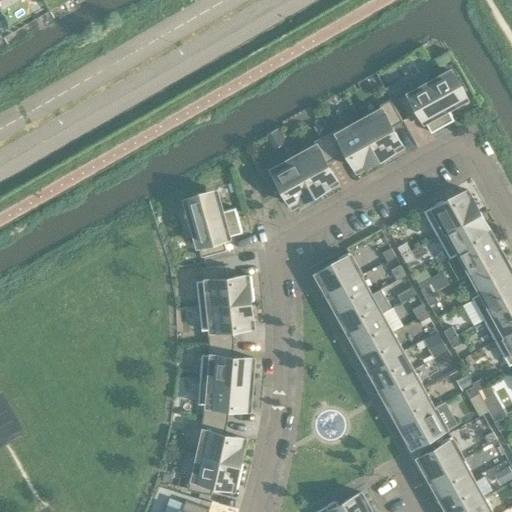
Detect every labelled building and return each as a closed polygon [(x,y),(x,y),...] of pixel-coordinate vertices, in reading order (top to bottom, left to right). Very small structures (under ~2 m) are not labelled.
[(447,71),(398,98),(410,120),(421,114),(431,132),(453,119),(447,107),(462,98),(447,71)] [(381,108),(359,120),(381,159),(403,147),(391,126),(402,120),(390,98),(379,104),(381,108)] [(336,128),(325,134),(337,156),(347,150),(357,168),(378,156),(380,160),(381,159),(359,120),(338,131),(336,128)] [(316,144),(294,155),(316,195),(317,195),(315,191),(336,180),(326,162),(337,156),(325,134),(314,140),(316,144)] [(316,195),(294,155),(273,167),(271,164),(260,170),(271,192),(282,186),(294,207),(316,195)] [(423,210),(437,235),(479,211),(467,189),(445,202),(443,199),(423,210)] [(186,202),(188,209),(201,256),(226,249),(223,237),(242,231),(235,207),(221,210),(217,193),(186,202)] [(437,235),(449,255),(491,232),(479,211),(437,235)] [(458,252),(469,272),(503,253),(491,232),(449,255),(449,257),(458,252)] [(397,246),(401,254),(410,250),(405,241),(397,246)] [(382,251),(387,260),(395,255),(391,247),(382,251)] [(410,250),(401,254),(406,263),(415,258),(410,250)] [(317,272),(328,292),(361,274),(349,251),(338,257),(339,260),(317,272)] [(471,296),(472,297),(511,275),(511,270),(503,253),(469,272),(480,292),(471,296)] [(196,280),(199,305),(254,299),(251,274),(227,277),(225,264),(201,267),(202,279),(196,280)] [(328,292),(338,311),(372,293),(361,274),(328,292)] [(511,275),(472,297),(484,319),(511,302),(511,275)] [(420,288),(425,296),(433,292),(429,283),(420,288)] [(433,292),(425,296),(429,305),(438,300),(433,292)] [(338,311),(349,330),(382,312),(372,293),(338,311)] [(207,329),(209,341),(234,341),(232,326),(252,324),(250,300),(254,299),(199,305),(201,330),(207,329)] [(511,302),(484,319),(495,339),(511,330),(511,302)] [(421,303),(412,308),(417,317),(426,312),(421,303)] [(349,330),(359,349),(393,330),(382,312),(349,330)] [(426,312),(417,317),(420,321),(422,324),(425,322),(430,319),(426,312)] [(443,330),(448,338),(456,334),(452,325),(443,330)] [(359,349),(370,368),(403,349),(393,330),(359,349)] [(511,330),(495,339),(509,364),(511,362),(511,330)] [(437,331),(426,337),(436,355),(447,349),(437,331)] [(456,334),(448,338),(453,347),(461,342),(456,334)] [(425,338),(415,343),(418,349),(428,343),(425,338)] [(202,353),(200,378),(251,382),(253,357),(232,355),(234,341),(209,341),(208,353),(202,353)] [(370,368),(380,387),(414,368),(403,349),(370,368)] [(380,387),(390,406),(424,387),(414,368),(380,387)] [(467,374),(456,380),(462,391),(465,389),(473,384),(467,374)] [(472,382),(473,384),(477,390),(485,386),(481,377),(472,382)] [(204,403),(203,416),(227,419),(228,405),(249,407),(251,382),(200,378),(198,403),(204,403)] [(477,390),(473,384),(465,389),(472,401),(480,397),(477,390)] [(490,394),(485,386),(477,390),(480,397),(481,399),(490,394)] [(390,406),(401,425),(434,406),(424,387),(390,406)] [(434,406),(401,425),(412,444),(435,432),(436,435),(447,429),(434,406)] [(204,429),(198,453),(243,463),(243,462),(239,461),(244,438),(224,433),(227,419),(203,416),(200,428),(204,429)] [(494,422),(499,430),(507,425),(502,417),(494,422)] [(484,435),(489,444),(497,439),(492,431),(484,435)] [(419,457),(430,477),(463,458),(451,435),(440,441),(441,444),(419,457)] [(243,463),(198,453),(193,477),(189,476),(187,489),(211,494),(213,482),(237,487),(243,463)] [(430,477),(440,495),(474,476),(463,458),(430,477)] [(511,472),(508,465),(497,471),(503,481),(511,476),(511,472)] [(440,495),(449,511),(454,511),(484,496),(474,476),(440,495)] [(324,506),(328,511),(370,511),(372,511),(361,492),(338,504),(335,500),(324,506)] [(454,511),(493,511),(484,496),(454,511)] [(207,511),(209,508),(185,499),(180,511),(207,511)]
